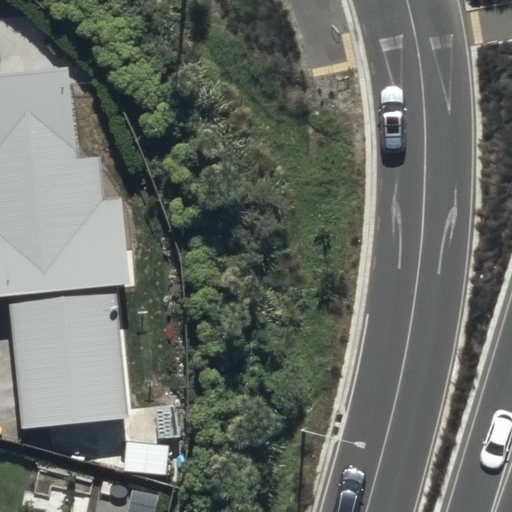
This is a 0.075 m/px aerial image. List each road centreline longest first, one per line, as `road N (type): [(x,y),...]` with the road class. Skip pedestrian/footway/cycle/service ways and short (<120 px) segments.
road 1 (trunk): [(372,511),(424,226),(425,86),(407,0)]
road 2 (trunk): [(511,344),(463,511)]
